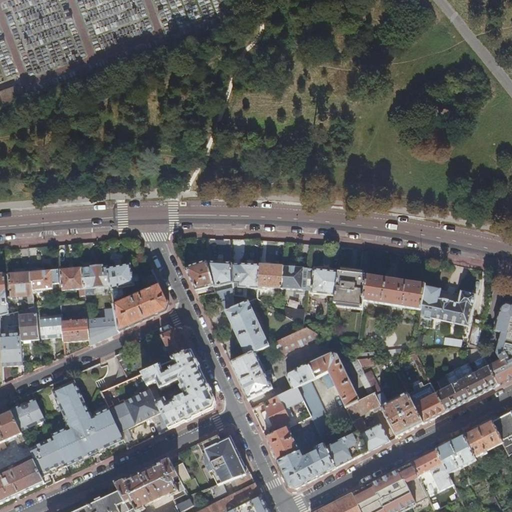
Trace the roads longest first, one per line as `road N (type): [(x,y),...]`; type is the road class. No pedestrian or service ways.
road 1 (tertiary): [(511,253),(368,224),(143,214)]
road 2 (residential): [(511,396),(287,511)]
road 3 (residential): [(25,511),(238,412)]
road 4 (residential): [(189,312),(0,397)]
road 5 (tertiary): [(143,214),(0,224)]
